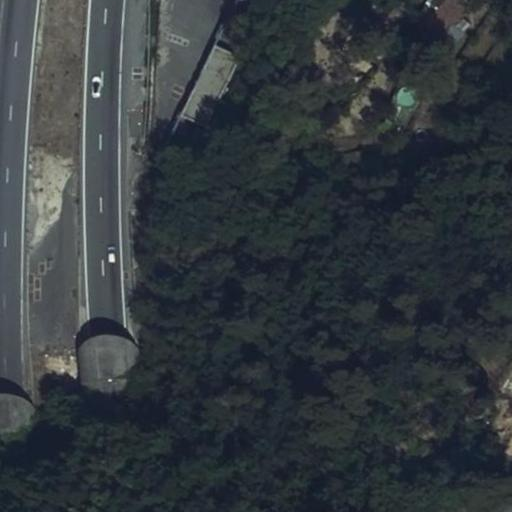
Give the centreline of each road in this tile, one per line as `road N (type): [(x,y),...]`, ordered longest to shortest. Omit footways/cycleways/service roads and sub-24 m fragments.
road 1 (motorway): [(127,511),(104,267),(107,0)]
road 2 (motorway): [(21,0),(4,276),(11,511)]
